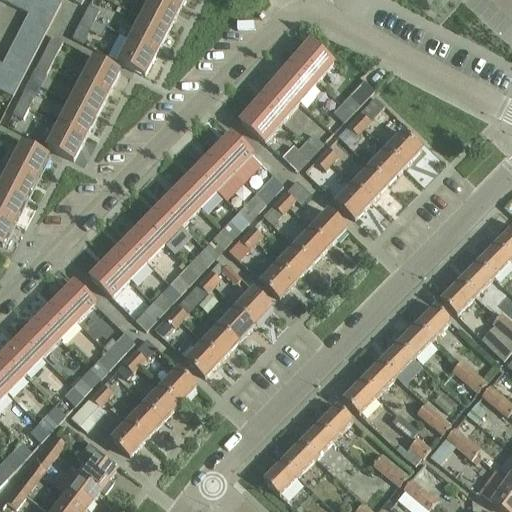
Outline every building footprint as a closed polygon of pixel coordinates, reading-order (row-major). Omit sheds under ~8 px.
[(9,0),(7,5),(18,11),(23,0),(9,0)] [(23,0),(18,11),(29,17),(37,0),(23,0)] [(37,0),(29,17),(23,27),(45,38),(61,6),(49,0),(37,0)] [(155,0),(153,0),(142,21),(168,34),(180,13),(155,0)] [(155,0),(180,13),(186,0),(155,0)] [(89,9),(84,19),(95,24),(100,15),(89,9)] [(83,48),(95,24),(84,19),(72,42),(83,48)] [(142,21),(131,42),(157,56),(168,34),(142,21)] [(18,37),(39,48),(45,38),(23,27),(18,37)] [(13,47),(34,58),(39,48),(18,37),(13,47)] [(53,39),(40,63),(51,68),(63,45),(53,39)] [(119,65),(134,73),(145,79),(157,56),(131,42),(119,65)] [(8,57),(29,68),(34,58),(13,47),(8,57)] [(291,67),(316,89),(333,69),(309,47),(291,67)] [(2,68),(0,72),(0,93),(13,100),(29,68),(8,57),(2,68)] [(93,61),(81,84),(108,98),(120,75),(93,61)] [(40,63),(29,85),(40,90),(51,68),(40,63)] [(274,87),(299,108),(316,89),(291,67),(274,87)] [(81,84),(70,106),(97,120),(108,98),(81,84)] [(29,85),(18,107),(29,112),(40,90),(29,85)] [(340,110),(339,111),(349,121),(374,95),(364,85),(340,110)] [(258,106),(282,127),(299,108),(274,87),(258,106)] [(375,103),(355,124),(364,133),(385,111),(375,103)] [(70,106),(59,128),(86,142),(97,120),(70,106)] [(240,126),(264,147),(282,127),(258,106),(240,126)] [(24,122),(29,112),(18,107),(13,117),(24,122)] [(344,127),(349,121),(339,111),(334,117),(344,127)] [(351,147),(364,133),(355,124),(342,138),(351,147)] [(59,128),(47,151),(74,164),(86,142),(59,128)] [(403,136),(386,154),(404,172),(421,154),(416,149),(403,136)] [(230,138),(212,157),(234,178),(244,188),(262,169),(252,160),(230,138)] [(314,138),(304,149),(314,159),(324,149),(314,138)] [(338,143),(330,151),(338,158),(346,150),(338,143)] [(23,147),(11,169),(38,183),(50,161),(23,147)] [(298,175),(314,159),(304,149),(298,155),(295,151),(284,162),(298,175)] [(322,158),(332,168),(338,162),(328,152),(322,158)] [(370,172),(388,189),(404,172),(386,154),(370,172)] [(212,157),(195,175),(217,196),(224,189),(234,198),(244,188),(234,178),(212,157)] [(325,175),(332,168),(322,158),(315,165),(325,175)] [(11,169),(0,190),(0,191),(27,205),(38,183),(11,169)] [(353,189),(372,206),(388,189),(370,172),(353,189)] [(177,192),(199,214),(217,196),(195,175),(177,192)] [(273,180),(256,199),(266,209),(284,190),(273,180)] [(296,185),(279,203),(289,213),(296,205),(302,211),(312,200),(296,185)] [(355,224),(372,206),(353,189),(336,207),(355,224)] [(0,191),(0,218),(15,227),(27,205),(0,191)] [(160,210),(182,232),(199,214),(177,192),(160,210)] [(256,199),(239,217),(249,227),(266,209),(256,199)] [(273,230),(289,213),(279,203),(263,220),(264,221),(273,230)] [(143,228),(165,250),(182,232),(160,210),(143,228)] [(328,216),(311,234),(329,251),(346,233),(328,216)] [(239,217),(222,235),(232,245),(249,227),(239,217)] [(0,247),(3,249),(15,227),(0,218),(0,247)] [(260,225),(247,239),(256,247),(269,233),(260,225)] [(125,246),(147,267),(165,250),(143,228),(125,246)] [(511,232),(497,249),(511,263),(511,232)] [(294,251),(313,268),(329,251),(311,234),(294,251)] [(222,235),(205,253),(215,263),(232,245),(222,235)] [(244,260),(256,247),(247,239),(235,251),(244,260)] [(108,264),(130,285),(147,267),(125,246),(108,264)] [(511,263),(497,249),(478,267),(494,283),(511,264),(511,263)] [(278,268),(296,286),(313,268),(294,251),(279,268),(278,268)] [(205,253),(188,271),(198,281),(215,263),(205,253)] [(254,279),(262,285),(261,286),(279,304),(296,286),(278,268),(279,268),(271,261),(271,262),(254,279)] [(112,304),(130,285),(108,264),(90,282),(112,304)] [(478,267),(460,286),(476,301),(494,283),(478,267)] [(221,275),(235,289),(241,283),(227,269),(221,275)] [(188,271),(170,289),(181,299),(198,281),(188,271)] [(204,282),(214,291),(220,284),(211,275),(204,282)] [(207,298),(214,291),(204,282),(198,289),(207,298)] [(460,286),(441,305),(457,320),(476,301),(460,286)] [(56,305),(77,327),(95,308),(73,287),(56,305)] [(170,289),(153,307),(164,317),(181,299),(170,289)] [(228,305),(255,330),(272,312),(253,295),(244,305),(236,298),(228,305)] [(38,323),(60,344),(77,327),(56,305),(38,323)] [(222,313),(212,323),(220,330),(239,347),(255,330),(228,305),(222,313)] [(147,335),(164,317),(153,307),(137,325),(147,335)] [(172,317),(182,326),(188,320),(178,310),(172,317)] [(435,311),(417,330),(433,345),(451,326),(435,311)] [(165,344),(182,326),(172,317),(155,335),(165,344)] [(495,331),(511,346),(511,327),(501,318),(499,321),(492,329),(495,331)] [(21,341),(43,362),(60,344),(38,323),(21,341)] [(204,347),(222,365),(239,347),(220,330),(204,347)] [(417,330),(399,348),(414,364),(433,345),(417,330)] [(503,365),(511,355),(511,346),(495,331),(482,344),(503,365)] [(125,338),(108,356),(119,366),(136,348),(125,338)] [(3,358),(25,380),(43,362),(21,341),(3,358)] [(205,382),(222,365),(204,347),(187,365),(205,382)] [(399,348),(381,367),(396,382),(414,364),(399,348)] [(136,354),(126,365),(136,374),(146,364),(136,354)] [(108,356),(91,374),(102,384),(119,366),(108,356)] [(0,361),(0,389),(8,398),(25,380),(3,358),(0,361)] [(127,384),(136,374),(126,365),(117,375),(127,384)] [(457,370),(482,392),(486,387),(461,365),(457,370)] [(381,367),(362,385),(378,401),(396,382),(381,367)] [(477,397),(482,392),(457,370),(452,376),(477,397)] [(91,374),(74,392),(85,402),(102,384),(91,374)] [(178,375),(161,392),(179,410),(196,392),(178,375)] [(360,420),(378,401),(362,385),(344,404),(360,420)] [(96,396),(106,406),(113,399),(103,389),(96,396)] [(482,401),(507,422),(508,420),(511,415),(511,407),(491,390),(481,401),(482,401)] [(74,392),(57,410),(67,420),(85,402),(74,392)] [(145,409),(163,427),(179,410),(161,392),(145,409)] [(89,424),(106,406),(96,396),(79,415),(71,423),(86,437),(95,428),(89,424)] [(417,418),(442,439),(451,428),(426,407),(425,408),(417,418)] [(477,407),(467,419),(477,427),(485,418),(482,411),(477,407)] [(128,426),(147,444),(163,427),(145,409),(128,426)] [(57,410),(48,419),(59,429),(67,420),(57,410)] [(338,410),(319,430),(335,445),(354,426),(338,410)] [(392,427),(412,443),(415,439),(417,436),(398,420),(392,427)] [(130,462),(147,444),(128,426),(112,444),(130,462)] [(40,428),(31,437),(42,447),(50,438),(40,428)] [(319,430),(301,448),(317,464),(329,475),(347,457),(346,456),(335,445),(319,430)] [(68,431),(60,441),(70,449),(78,439),(68,431)] [(446,443),(456,451),(472,465),(475,460),(481,454),(455,432),(446,443)] [(57,441),(46,454),(56,461),(66,449),(57,441)] [(431,453),(418,442),(410,453),(403,461),(416,471),(431,453)] [(440,469),(456,451),(446,443),(431,461),(440,469)] [(23,446),(6,464),(16,474),(33,456),(23,446)] [(301,448),(282,467),(298,482),(317,464),(301,448)] [(82,469),(76,477),(80,480),(101,495),(105,498),(113,487),(109,485),(115,477),(111,474),(115,469),(89,449),(85,454),(77,465),(82,469)] [(47,474),(56,461),(46,454),(37,466),(47,474)] [(373,470),(399,491),(408,479),(383,459),(373,470)] [(0,491),(16,474),(6,464),(0,469),(0,491)] [(279,501),(281,500),(298,482),(282,467),(264,486),(279,501)] [(495,476),(480,497),(493,506),(500,511),(511,511),(511,488),(508,485),(495,476)] [(26,480),(16,493),(27,501),(37,488),(26,480)] [(80,480),(66,499),(82,511),(88,511),(101,495),(80,480)] [(430,511),(437,504),(435,503),(412,484),(403,494),(424,511),(430,511)] [(377,489),(364,503),(374,511),(375,511),(388,500),(377,489)] [(14,511),(18,511),(27,501),(16,493),(7,506),(14,511)] [(57,494),(50,503),(58,509),(56,511),(82,511),(66,499),(65,500),(57,494)]
